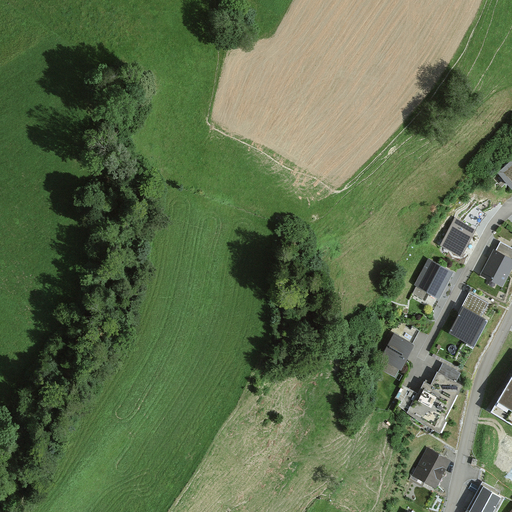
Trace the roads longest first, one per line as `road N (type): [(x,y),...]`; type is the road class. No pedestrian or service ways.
road 1 (residential): [(511,313),(481,377),(448,511)]
road 2 (residential): [(421,357),(486,234),(511,205)]
